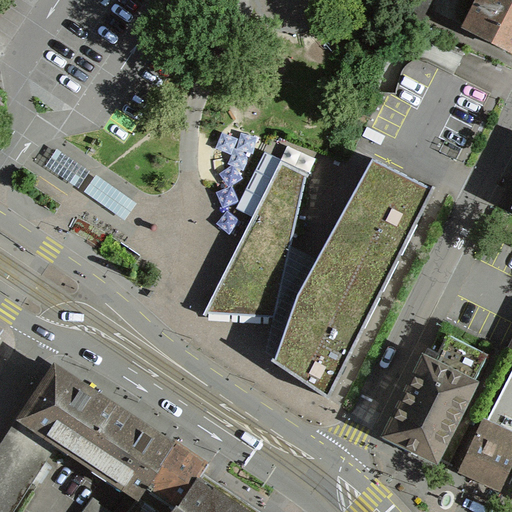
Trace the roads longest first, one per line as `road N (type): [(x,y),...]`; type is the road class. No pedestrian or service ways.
road 1 (residential): [(339,460),(511,131)]
road 2 (primary): [(45,335),(305,499)]
road 3 (primary): [(339,460),(125,312)]
road 4 (primary): [(125,312),(0,215)]
